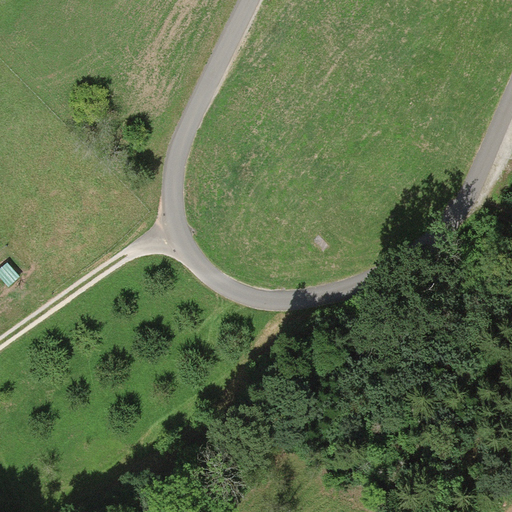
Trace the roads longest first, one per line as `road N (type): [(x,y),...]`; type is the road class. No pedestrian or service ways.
road 1 (unclassified): [(511,93),(467,199),(439,234),(347,290),(253,300),(202,269),(174,232),(168,198),(203,88),(248,0)]
road 2 (track): [(174,232),(125,254),(0,341)]
